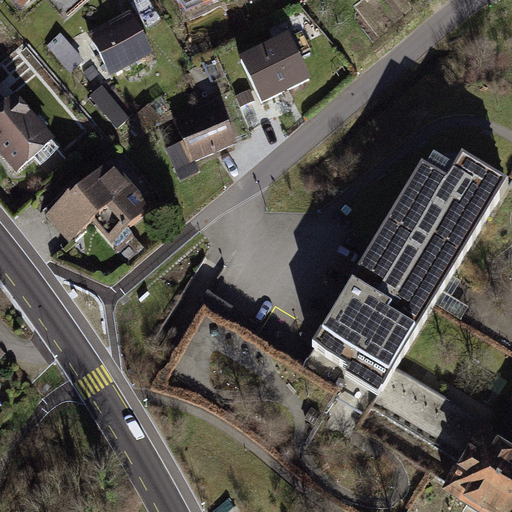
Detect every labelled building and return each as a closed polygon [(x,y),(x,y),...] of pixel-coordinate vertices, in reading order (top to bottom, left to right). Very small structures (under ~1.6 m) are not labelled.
[(11,0),(21,11),(33,0),(11,0)] [(174,0),(186,16),(220,0),(174,0)] [(153,57),(131,14),(87,37),(110,79),(153,57)] [(85,64),(61,36),(47,47),(71,75),(85,64)] [(311,85),(288,38),(239,62),(262,109),(311,85)] [(129,120),(102,89),(91,99),(118,130),(129,120)] [(0,157),(16,177),(54,145),(15,100),(5,108),(0,102),(0,157)] [(237,148),(218,103),(172,124),(182,147),(166,153),(180,184),(200,175),(196,166),(237,148)] [(162,125),(150,108),(127,125),(140,142),(162,125)] [(114,156),(104,144),(95,152),(105,164),(114,156)] [(449,189),(422,172),(311,355),(349,378),(346,383),(379,403),(398,372),(508,192),(463,165),(449,189)] [(112,247),(150,214),(111,168),(69,204),(68,202),(46,220),(69,246),(93,225),(112,247)] [(494,430),(398,372),(379,403),(374,412),(462,465),(480,435),(489,440),(494,430)] [(511,511),(511,454),(489,440),(480,435),(462,465),(441,498),(463,511),(511,511)]
